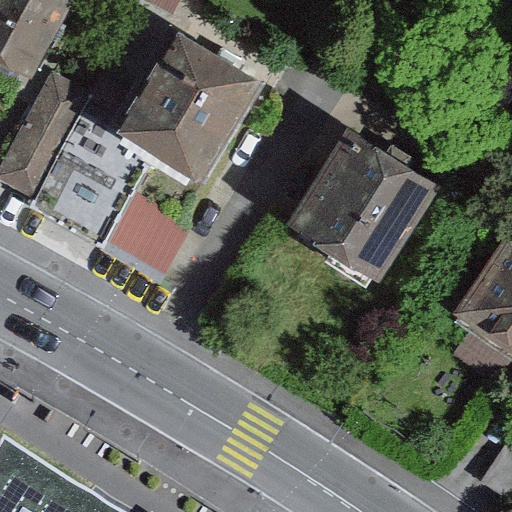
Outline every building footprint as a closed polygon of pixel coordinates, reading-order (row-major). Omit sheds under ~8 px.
[(75,0),(0,0),(0,57),(38,76),(75,0)] [(125,114),(118,125),(160,149),(208,177),(268,74),(178,22),(125,114)] [(56,74),(0,171),(0,178),(35,199),(95,96),(56,74)] [(95,96),(35,199),(32,204),(105,246),(135,194),(160,149),(118,125),(125,114),(95,96)] [(291,220),(384,276),(443,178),(350,123),(291,220)] [(135,194),(105,246),(167,282),(197,229),(135,194)] [(511,227),(458,308),(511,344),(511,227)] [(101,511),(8,453),(0,465),(0,511),(101,511)]
